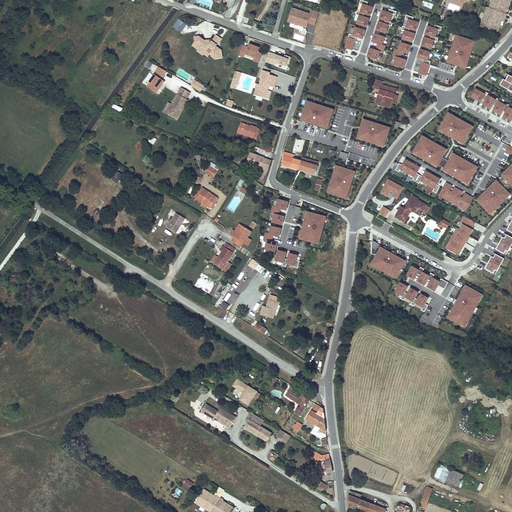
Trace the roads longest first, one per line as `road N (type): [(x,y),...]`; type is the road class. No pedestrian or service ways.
road 1 (residential): [(328,387),(39,208)]
road 2 (residential): [(355,217),(273,181),(307,51)]
road 3 (residential): [(511,208),(460,268),(355,217)]
road 4 (residential): [(328,387),(355,217)]
road 5 (residential): [(355,217),(393,152),(451,96)]
road 6 (residential): [(307,51),(163,0)]
road 7 (residential): [(342,511),(328,387)]
